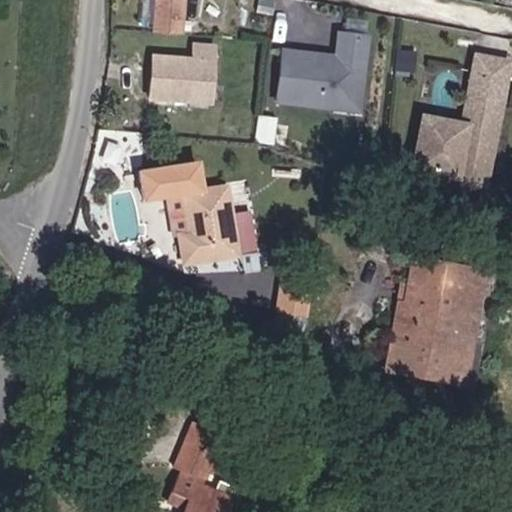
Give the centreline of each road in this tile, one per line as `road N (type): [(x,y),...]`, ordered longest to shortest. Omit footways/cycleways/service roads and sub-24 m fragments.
road 1 (residential): [(45,233),(76,136),(91,0)]
road 2 (residential): [(0,381),(45,233)]
